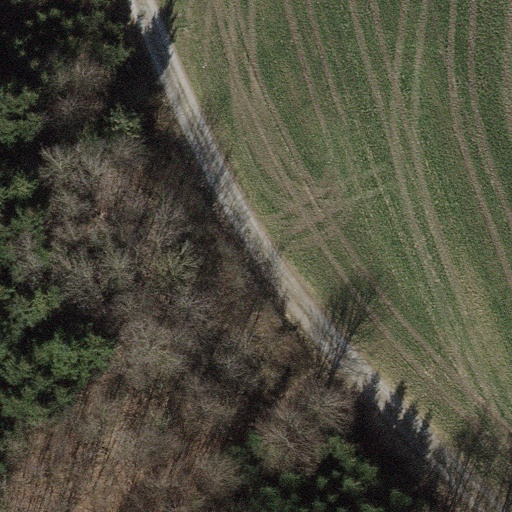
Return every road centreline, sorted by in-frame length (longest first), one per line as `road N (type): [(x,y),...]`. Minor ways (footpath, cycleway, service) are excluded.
road 1 (track): [(497,511),(374,388),(262,249),(141,0)]
road 2 (track): [(332,339),(316,374),(123,511)]
